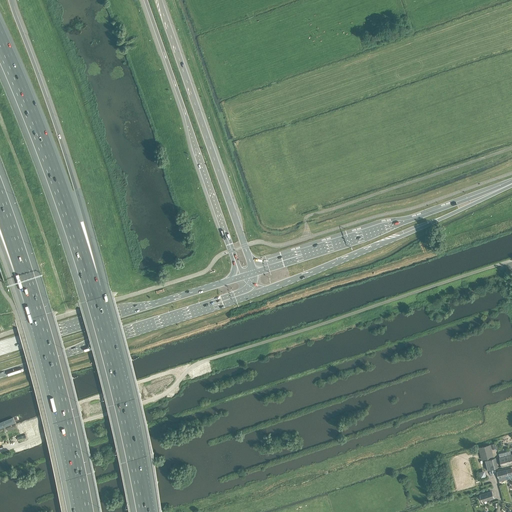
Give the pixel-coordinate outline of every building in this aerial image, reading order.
[(0,423),(0,429),(16,423),(13,418),(0,423)] [(490,445),(479,448),(482,461),(493,458),(490,445)] [(511,454),(500,457),(502,466),(511,463),(511,454)] [(483,461),(485,471),(498,467),(496,458),(483,461)] [(511,469),(511,468),(497,472),(499,477),(503,476),(504,478),(506,477),(505,476),(508,475),(511,473),(511,469)] [(492,491),(480,495),(482,502),(494,498),(492,491)]
